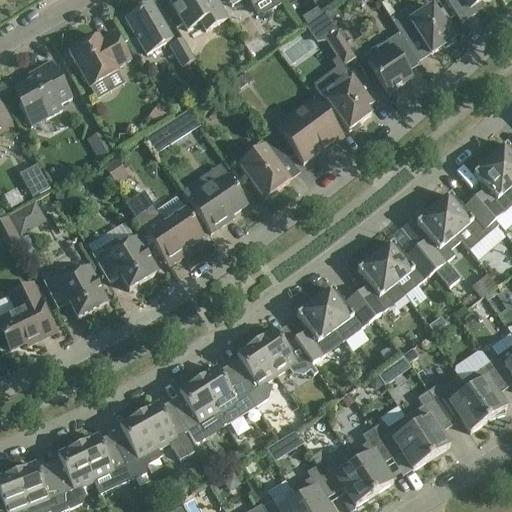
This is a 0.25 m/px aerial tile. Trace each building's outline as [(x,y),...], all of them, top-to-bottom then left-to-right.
[(202,1),(201,0),(166,0),(187,33),(200,25),(205,34),(228,20),(215,0),(211,0),(205,4),(202,1)] [(225,0),(229,5),(236,0),(247,0),(257,17),(261,14),(263,18),(282,6),(278,0),(225,0)] [(444,0),(450,9),(461,26),(474,18),(470,11),(487,0),(444,0)] [(160,26),(150,8),(125,23),(135,40),(146,58),(171,43),(160,26)] [(399,35),(406,47),(419,39),(420,40),(430,57),(453,43),(432,9),(417,19),(410,9),(390,21),(399,35)] [(326,42),(338,62),(334,65),(339,70),(325,80),(333,91),(322,99),(348,134),(370,118),(362,107),(369,102),(343,68),(355,61),(326,15),(306,29),(316,43),(326,42)] [(130,63),(114,35),(100,43),(97,39),(68,56),(89,91),(118,75),(116,71),(130,63)] [(419,68),(406,47),(399,35),(375,51),(379,57),(367,65),(387,97),(412,81),(408,75),(419,68)] [(190,55),(181,41),(168,49),(181,71),(195,63),(190,55)] [(261,47),(250,54),(255,61),(266,54),(261,47)] [(254,65),(248,55),(238,62),(243,71),(254,65)] [(71,101),(51,65),(28,78),(31,83),(14,92),(22,107),(18,110),(30,131),(62,113),(59,108),(71,101)] [(246,75),(232,86),(238,93),(251,83),(246,75)] [(343,141),(314,102),(275,131),(302,168),(320,154),(319,152),(327,146),(331,150),(343,141)] [(149,119),(160,128),(169,117),(158,108),(149,119)] [(5,120),(0,110),(0,136),(11,130),(5,120)] [(145,141),(155,156),(198,129),(188,114),(145,141)] [(113,157),(101,135),(86,143),(98,165),(113,157)] [(288,161),(269,137),(255,148),(259,154),(239,169),(264,203),(289,184),(278,169),(288,161)] [(511,187),(511,154),(505,148),(489,163),(511,187)] [(116,162),(104,170),(115,187),(127,179),(116,162)] [(473,202),(497,230),(503,237),(511,229),(511,225),(504,216),(511,208),(511,187),(489,163),(473,178),(485,191),(473,202)] [(40,166),(23,175),(34,198),(51,189),(40,166)] [(235,191),(226,177),(187,204),(210,236),(233,220),(231,218),(247,208),(235,191)] [(73,184),(54,195),(62,210),(81,199),(73,184)] [(144,195),(125,207),(141,230),(156,253),(168,270),(190,255),(187,251),(203,240),(192,223),(185,213),(184,214),(176,201),(156,214),(144,195)] [(497,230),(473,202),(461,212),(449,198),(432,212),(460,245),(468,254),(479,245),(497,230)] [(20,212),(8,219),(19,240),(31,233),(20,212)] [(460,245),(432,212),(415,227),(427,241),(415,250),(434,274),(448,291),(459,282),(445,265),(453,259),(449,254),(460,245)] [(0,235),(8,250),(21,243),(19,240),(8,219),(0,223),(0,235)] [(158,276),(136,240),(118,251),(114,244),(91,258),(98,269),(108,286),(119,279),(128,294),(158,276)] [(415,290),(434,274),(415,250),(403,261),(391,246),(374,260),(404,299),(415,290)] [(404,299),(374,260),(357,273),(368,288),(355,297),(374,322),(394,307),(404,299)] [(108,307),(88,270),(70,279),(67,272),(42,284),(57,313),(69,308),(77,323),(108,307)] [(487,277),(471,290),(481,301),(482,301),(495,290),(496,289),(487,277)] [(39,303),(31,288),(9,298),(16,314),(0,321),(0,334),(0,335),(9,353),(37,340),(38,343),(55,336),(46,318),(39,303)] [(314,305),(335,334),(343,345),(364,330),(374,322),(355,297),(342,307),(332,292),(314,305)] [(335,334),(314,305),(296,318),(307,333),(294,342),(305,358),(311,368),(332,353),(323,342),(335,334)] [(440,320),(428,329),(433,336),(446,327),(440,320)] [(294,342),(290,336),(279,343),(273,334),(255,346),(277,379),(288,371),(292,376),(302,378),(310,373),(313,378),(317,375),(311,368),(305,358),(294,342)] [(277,379),(255,346),(236,359),(242,369),(232,375),(256,411),(267,403),(271,392),(266,386),(277,379)] [(488,365),(503,387),(511,380),(511,349),(498,359),(497,360),(493,354),(485,360),(488,365)] [(404,359),(408,366),(416,360),(411,352),(403,358),(404,359)] [(404,374),(407,372),(409,367),(408,366),(404,359),(403,358),(393,365),(399,374),(404,374)] [(494,393),(503,387),(488,365),(461,384),(467,393),(488,424),(492,421),(505,418),(503,413),(506,411),(494,393)] [(197,384),(218,417),(226,430),(256,411),(232,375),(223,382),(216,372),(197,384)] [(386,372),(377,378),(384,389),(393,382),(386,372)] [(376,379),(368,384),(373,393),(382,387),(376,379)] [(194,420),(183,427),(187,435),(198,428),(199,429),(218,417),(197,384),(178,396),(189,413),(194,420)] [(340,390),(332,395),(337,404),(346,398),(340,390)] [(433,403),(447,425),(457,418),(469,436),(488,424),(467,393),(458,399),(454,392),(449,392),(433,403)] [(447,425),(433,403),(427,395),(417,402),(422,410),(404,421),(430,462),(449,450),(438,431),(447,425)] [(138,419),(157,453),(169,446),(179,464),(194,456),(183,437),(187,435),(183,427),(172,433),(167,425),(158,408),(138,419)] [(313,410),(303,416),(308,424),(318,417),(313,410)] [(157,453),(138,419),(119,429),(129,448),(118,454),(122,461),(132,482),(146,476),(146,467),(161,460),(157,453)] [(381,426),(372,432),(390,462),(400,455),(412,474),(430,462),(404,421),(386,433),(381,426)] [(373,498),(392,486),(381,468),(390,462),(376,440),(372,432),(362,439),(366,446),(348,458),(354,467),(373,498)] [(77,449),(94,485),(99,497),(132,482),(122,461),(110,466),(106,458),(97,440),(77,449)] [(266,452),(274,464),(280,460),(273,448),(266,452)] [(69,485),(58,491),(66,511),(70,511),(81,507),(85,498),(81,491),(94,485),(77,449),(57,459),(69,485)] [(373,498),(354,467),(335,478),(329,469),(319,475),(333,497),(343,491),(354,510),(373,498)] [(66,511),(58,491),(46,495),(35,468),(14,476),(28,511),(66,511)] [(316,470),(306,476),(309,481),(291,492),(296,502),(302,511),(328,511),(323,503),(333,497),(319,475),(316,470)] [(28,511),(14,476),(0,481),(0,511),(28,511)] [(302,511),(296,502),(291,492),(262,510),(263,511),(302,511)]
